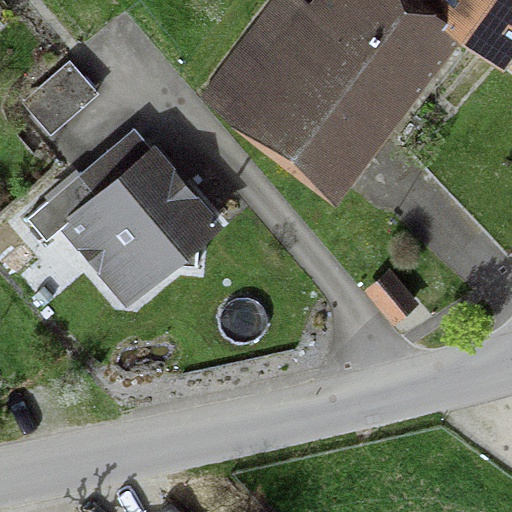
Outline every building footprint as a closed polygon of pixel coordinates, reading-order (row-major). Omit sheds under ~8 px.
[(447,20),(422,0),(348,0),(332,22),(303,0),(275,0),(209,86),(329,177),(447,20)] [(511,0),(438,0),(433,8),(498,56),(511,36),(511,0)] [(87,52),(30,71),(45,115),(102,96),(87,52)] [(100,194),(81,171),(27,216),(46,239),(66,223),(106,270),(130,249),(152,276),(168,263),(196,265),(198,237),(214,223),(152,150),(100,194)] [(371,288),(394,316),(412,301),(389,274),(371,288)]
